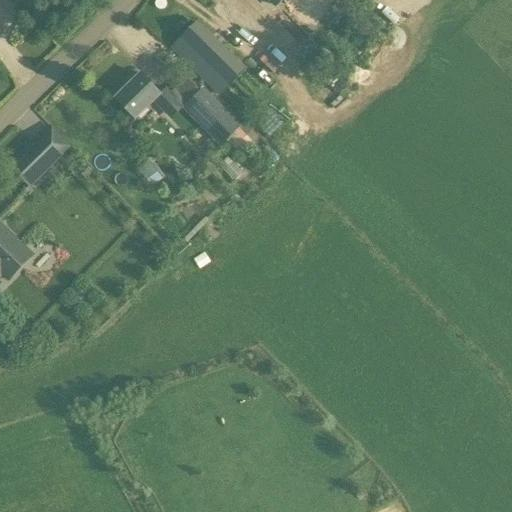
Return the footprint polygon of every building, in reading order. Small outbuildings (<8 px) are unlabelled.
[(266,0),(276,10),(285,0),(240,0),(242,2),(244,0),(266,0)] [(292,2),(260,32),(272,45),(304,15),(292,2)] [(240,116),(266,90),(198,22),(172,49),(240,116)] [(135,116),(154,98),(166,111),(164,113),(171,120),(183,108),(176,101),(179,98),(167,86),(161,91),(142,72),(116,96),(135,116)] [(225,114),(203,90),(185,107),(207,131),(225,114)] [(70,147),(51,128),(11,167),(30,186),(70,147)] [(232,148),(247,136),(242,129),(227,140),(232,148)] [(152,162),(140,171),(147,181),(159,172),(152,162)] [(85,179),(92,173),(85,166),(78,172),(85,179)] [(32,256),(0,225),(0,276),(3,274),(9,280),(32,256)]
